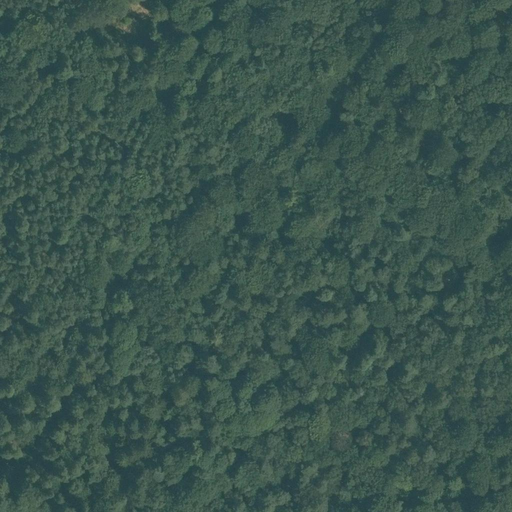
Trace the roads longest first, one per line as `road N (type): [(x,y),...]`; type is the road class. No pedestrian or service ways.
road 1 (track): [(405,0),(62,511)]
road 2 (track): [(511,412),(455,490),(188,360),(167,358)]
